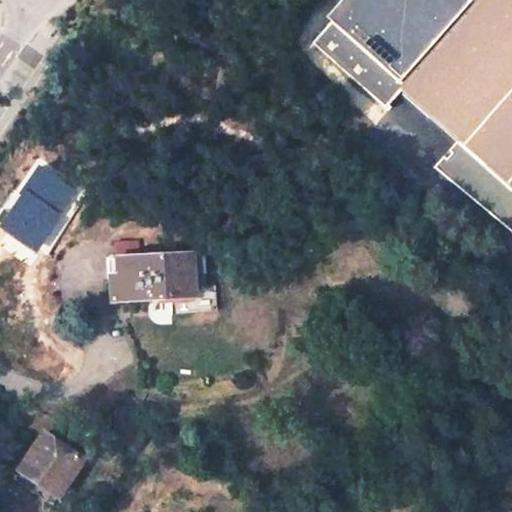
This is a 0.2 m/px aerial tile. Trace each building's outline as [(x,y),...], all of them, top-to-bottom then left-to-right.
[(511,0),(344,0),(329,18),(327,16),(306,40),(383,107),(386,103),(383,101),(396,86),(453,137),(428,165),(511,234),(511,0)] [(344,0),(340,0),(327,16),(329,18),(344,0)] [(82,190),(42,162),(0,223),(0,228),(39,254),(82,190)] [(193,297),(193,254),(105,258),(105,279),(111,280),(112,302),(193,297)] [(86,464),(47,438),(16,484),(56,510),(86,464)]
